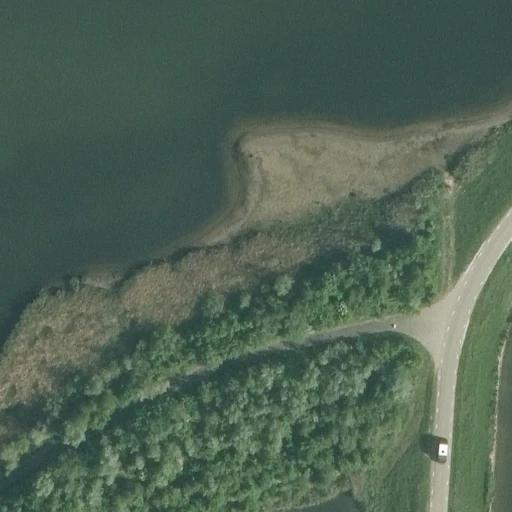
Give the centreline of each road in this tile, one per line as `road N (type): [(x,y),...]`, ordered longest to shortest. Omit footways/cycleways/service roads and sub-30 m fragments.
road 1 (unclassified): [(0,481),(132,402),(211,367),(340,329),(454,326)]
road 2 (unclassified): [(438,511),(454,326)]
